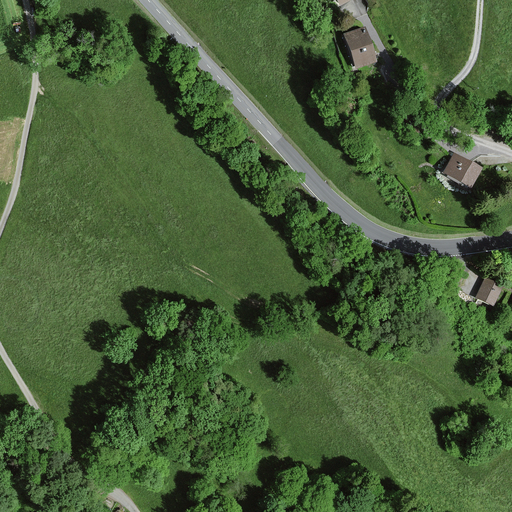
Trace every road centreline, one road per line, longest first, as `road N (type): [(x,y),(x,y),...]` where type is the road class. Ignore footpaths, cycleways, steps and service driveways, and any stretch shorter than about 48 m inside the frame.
road 1 (secondary): [(147,0),(363,226),(420,246),(511,238)]
road 2 (unclassified): [(0,231),(35,77),(25,0)]
road 3 (residential): [(511,152),(448,128),(439,112),(473,52),(481,0)]
road 4 (track): [(363,19),(430,137),(461,152),(488,143)]
road 5 (unclassified): [(86,476),(56,447),(0,347)]
